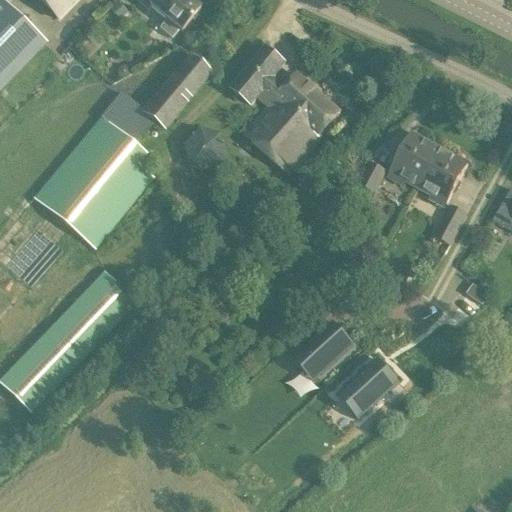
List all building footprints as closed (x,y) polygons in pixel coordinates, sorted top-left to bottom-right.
[(0,0),(0,91),(46,43),(0,0)] [(36,0),(57,21),(77,0),(36,0)] [(172,40),(179,31),(181,32),(199,9),(188,0),(137,0),(147,10),(150,8),(167,21),(159,30),(172,40)] [(127,14),(116,2),(108,10),(119,22),(127,14)] [(288,84),(277,74),(285,65),(265,49),(231,90),(250,106),(257,98),(266,106),(242,135),(287,174),(292,169),(289,166),(308,144),(311,147),(339,114),(296,74),(288,84)] [(142,111),(142,112),(163,131),(210,74),(188,56),(142,111)] [(121,94),(101,119),(134,147),(154,123),(141,112),(142,112),(142,111),(121,94)] [(100,119),(33,200),(93,250),(152,179),(136,165),(144,155),(100,119)] [(212,175),(233,147),(203,123),(181,151),(212,175)] [(418,188),(439,149),(437,148),(438,146),(425,139),(424,141),(411,134),(388,176),(404,185),(406,181),(418,188)] [(439,149),(418,188),(431,194),(429,198),(445,207),(467,165),(453,157),(454,155),(442,148),(441,150),(439,149)] [(374,194),(386,171),(370,163),(358,185),(374,194)] [(511,191),(507,199),(493,222),(511,233),(511,191)] [(450,246),(466,214),(451,206),(434,237),(450,246)] [(0,386),(30,414),(135,304),(103,274),(0,382),(0,386)] [(473,286),(469,294),(485,302),(489,294),(473,286)] [(333,323),(291,361),(302,372),(310,365),(321,376),(354,346),(333,323)] [(378,361),(337,399),(358,422),(399,384),(378,361)]
